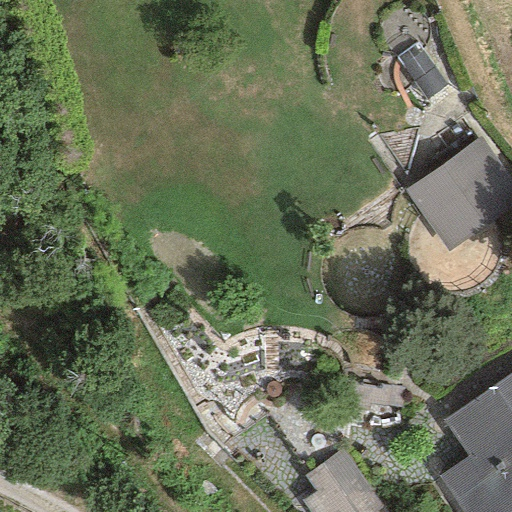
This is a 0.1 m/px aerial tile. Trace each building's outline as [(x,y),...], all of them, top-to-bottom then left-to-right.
[(457,17),(382,64),(423,129),(498,83),(457,17)] [(511,179),(481,132),(398,186),(437,246),(511,197),(511,179)] [(314,385),(343,369),(313,313),(284,329),(314,385)] [(511,511),(511,370),(441,420),(467,458),(436,480),(458,511),(511,511)] [(370,511),(377,508),(338,452),(302,477),(312,491),(299,500),(307,511),(370,511)]
